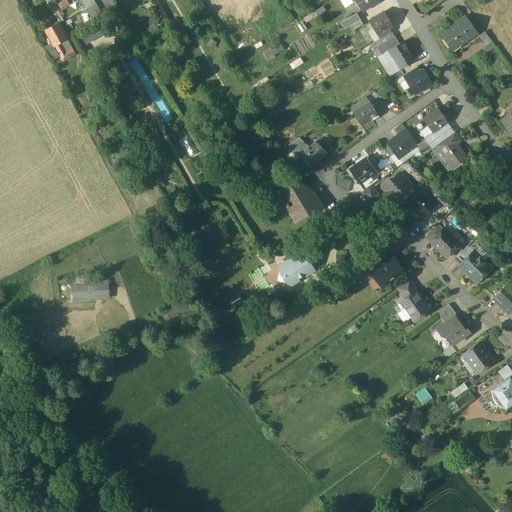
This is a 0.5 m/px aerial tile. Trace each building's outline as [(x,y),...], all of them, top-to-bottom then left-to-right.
[(93,0),(92,0),(83,6),(86,11),(97,5),(93,0)] [(377,0),(355,0),(356,1),(362,11),(378,1),(377,0)] [(97,5),(86,11),(89,16),(100,10),(97,5)] [(100,10),(89,16),(92,21),(103,15),(100,10)] [(385,12),(369,21),(379,39),(380,39),(389,33),(387,30),(393,26),(385,12)] [(357,14),(341,23),(345,29),(349,26),(360,19),(357,14)] [(465,16),(453,25),(454,26),(441,35),(452,51),(477,33),(465,16)] [(360,19),(349,26),(353,31),(363,24),(360,19)] [(59,23),(46,30),(55,46),(68,39),(59,23)] [(101,34),(96,25),(78,36),(84,45),(101,34)] [(491,41),(484,31),(478,36),(485,46),(491,41)] [(389,33),(380,39),(383,44),(395,37),(392,32),(389,33)] [(383,44),(378,48),(382,55),(388,51),(399,44),(395,37),(383,44)] [(68,39),(55,46),(63,60),(76,54),(68,39)] [(383,44),(380,39),(379,39),(370,44),(374,50),(378,48),(383,44)] [(485,46),(482,48),(485,53),(495,46),(491,41),(485,46)] [(414,61),(403,42),(399,44),(388,51),(392,58),(393,57),(401,69),(414,61)] [(378,48),(374,50),(378,57),(382,55),(378,48)] [(417,66),(403,75),(407,81),(420,73),(420,72),(417,66)] [(420,73),(407,81),(415,94),(432,84),(424,70),(420,72),(420,73)] [(385,87),(377,92),(380,96),(388,91),(385,87)] [(370,102),(354,113),(362,125),(370,119),(371,121),(379,116),(370,102)] [(435,102),(425,109),(428,114),(437,108),(438,107),(435,102)] [(447,122),(437,108),(428,114),(423,118),(424,118),(419,122),(423,128),(428,125),(433,131),(447,122)] [(511,111),(501,119),(510,132),(511,131),(511,111)] [(406,129),(387,143),(388,143),(395,153),(398,158),(416,146),(417,145),(406,129)] [(467,158),(456,143),(460,140),(454,132),(436,146),(453,169),(460,164),(462,163),(461,162),(467,158)] [(181,139),(188,156),(197,152),(189,135),(181,139)] [(309,147),(299,138),(289,145),(300,155),(306,149),(307,150),(309,147)] [(417,145),(416,146),(419,150),(429,143),(426,139),(417,145)] [(309,147),(307,150),(306,149),(300,155),(312,166),(325,151),(315,142),(309,147)] [(395,153),(388,143),(383,147),(390,157),(395,153)] [(429,143),(420,151),(423,155),(433,148),(429,143)] [(368,159),(361,164),(361,162),(350,170),(360,183),(375,173),(377,172),(368,159)] [(412,185),(399,172),(391,180),(390,179),(382,187),(387,191),(384,193),(390,199),(392,197),(396,201),(412,185)] [(375,173),(360,183),(364,190),(379,179),(375,173)] [(303,188),(294,182),(285,188),(288,192),(281,196),(285,203),(284,204),(286,207),(287,206),(293,216),(304,210),(306,213),(321,204),(314,193),(309,196),(306,191),(307,191),(304,188),(303,188)] [(379,194),(371,185),(361,193),(371,202),(379,194)] [(422,192),(410,203),(417,210),(419,208),(425,213),(438,200),(432,194),(428,198),(422,192)] [(340,240),(352,250),(367,232),(355,222),(340,240)] [(438,224),(425,236),(431,242),(444,230),(438,224)] [(460,245),(444,229),(444,230),(431,242),(447,258),(460,245)] [(302,251),(279,266),(281,270),(280,271),(278,279),(287,281),(288,280),(291,284),(300,279),(298,276),(304,272),(306,275),(314,270),(302,251)] [(474,251),(460,266),(477,282),(491,268),(474,251)] [(366,256),(355,264),(359,269),(370,262),(366,256)] [(374,268),(371,270),(371,271),(381,283),(393,275),(395,278),(403,272),(394,259),(387,264),(384,261),(374,268)] [(370,262),(359,269),(364,276),(371,271),(371,270),(374,268),(370,262)] [(409,279),(397,288),(405,298),(415,291),(416,291),(418,290),(409,279)] [(105,282),(73,285),(74,299),(107,296),(105,282)] [(511,288),(507,283),(493,297),(510,314),(511,312),(511,288)] [(416,291),(415,291),(405,298),(400,302),(404,307),(401,310),(408,319),(411,317),(414,321),(427,311),(428,309),(425,306),(423,306),(421,302),(423,301),(416,291)] [(191,301),(168,314),(172,321),(196,307),(191,301)] [(448,304),(437,313),(445,324),(455,317),(457,316),(448,304)] [(445,324),(438,329),(442,335),(448,337),(442,342),(447,348),(467,334),(467,330),(465,327),(462,327),(455,317),(445,324)] [(480,342),(464,354),(477,373),(494,360),(480,342)] [(477,373),(464,354),(457,359),(471,377),(477,373)] [(511,371),(507,364),(497,371),(504,381),(510,377),(511,375),(511,371)] [(504,381),(504,382),(501,385),(500,384),(493,390),(507,408),(511,404),(511,380),(510,377),(504,381)] [(463,382),(449,391),(453,397),(467,387),(463,382)] [(468,388),(453,400),(460,409),(475,398),(468,388)] [(507,408),(493,390),(492,390),(493,396),(496,402),(500,406),(506,409),(507,408)] [(460,409),(453,400),(447,404),(454,414),(460,409)]
